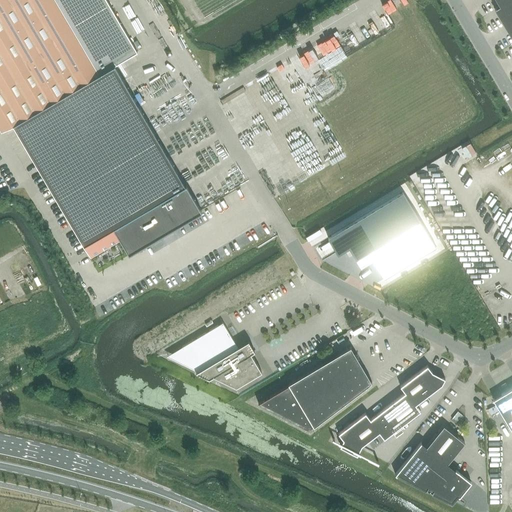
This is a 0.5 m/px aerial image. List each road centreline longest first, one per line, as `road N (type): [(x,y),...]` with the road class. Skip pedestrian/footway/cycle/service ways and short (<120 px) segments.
road 1 (unclassified): [(511,343),(482,358),(469,355),(317,275),(285,232)]
road 2 (primary): [(206,511),(112,474),(0,444)]
road 3 (primary): [(0,466),(164,511)]
